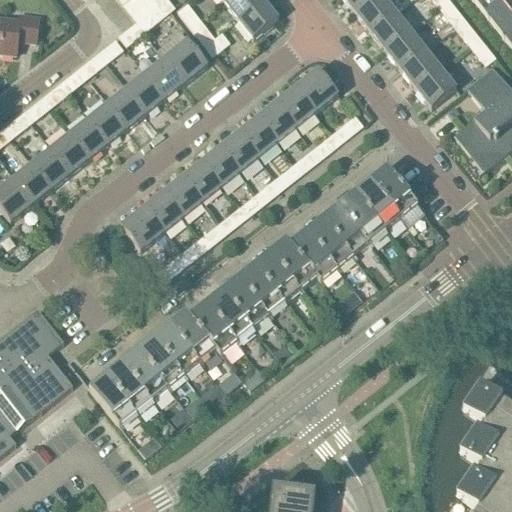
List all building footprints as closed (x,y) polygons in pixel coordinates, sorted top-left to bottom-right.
[(114,0),(122,9),(136,27),(157,10),(150,1),(148,0),(114,0)] [(164,0),(151,0),(150,1),(157,10),(165,20),(171,16),(175,13),(164,0)] [(238,25),(262,6),(258,0),(230,0),(222,6),(238,25)] [(356,19),(379,0),(340,0),(341,0),(356,19)] [(371,38),(396,18),(381,0),(379,0),(356,19),(371,38)] [(428,0),(440,14),(450,6),(444,0),(428,0)] [(511,0),(470,0),(511,52),(511,0)] [(262,6),(238,25),(253,44),(277,24),(262,6)] [(455,33),(465,25),(450,6),(440,14),(455,33)] [(190,33),(200,25),(187,8),(177,16),(190,33)] [(157,10),(136,27),(144,37),(165,20),(157,10)] [(18,24),(0,21),(0,59),(15,61),(16,45),(35,48),(39,21),(18,18),(18,24)] [(386,57),(410,37),(396,18),(371,38),(386,57)] [(204,51),(214,43),(200,25),(190,33),(204,51)] [(470,51),(480,43),(465,25),(455,33),(470,51)] [(126,52),(144,37),(136,27),(118,42),(126,52)] [(401,76),(425,56),(410,37),(386,57),(401,76)] [(221,38),(214,43),(204,51),(212,61),(229,48),(221,38)] [(480,43),(470,51),(485,71),(495,63),(480,43)] [(100,57),(107,67),(122,55),(114,45),(100,57)] [(167,61),(187,86),(207,70),(187,45),(167,61)] [(416,94),(440,75),(425,56),(401,76),(416,94)] [(88,82),(107,67),(100,57),(80,72),(88,82)] [(167,102),(187,86),(167,61),(147,76),(167,102)] [(68,98),(88,82),(80,72),(60,88),(68,98)] [(483,177),(511,153),(511,98),(491,73),(466,94),(484,117),(473,125),(454,141),(483,177)] [(295,92),(315,117),(337,100),(317,74),(295,92)] [(440,75),(416,94),(431,113),(455,94),(440,75)] [(148,117),(167,102),(147,76),(128,92),(148,117)] [(48,114),(68,98),(60,88),(40,104),(48,114)] [(128,133),(148,117),(128,92),(108,108),(128,133)] [(295,92),(273,109),(293,135),(315,117),(295,92)] [(29,129),(48,114),(40,104),(21,119),(29,129)] [(108,149),(128,133),(108,108),(88,124),(108,149)] [(273,109),(251,127),(271,152),(293,135),(273,109)] [(9,145),(29,129),(21,119),(1,135),(9,145)] [(332,138),(340,148),(362,131),(354,121),(332,138)] [(89,164),(108,149),(88,124),(69,139),(89,164)] [(251,127),(230,144),(250,169),(271,152),(251,127)] [(0,152),(9,145),(1,135),(0,135),(0,152)] [(318,166),(340,148),(332,138),(310,156),(318,166)] [(69,180),(89,164),(69,139),(49,155),(69,180)] [(230,144),(208,162),(228,187),(250,169),(230,144)] [(49,195),(69,180),(49,155),(29,171),(49,195)] [(296,183),(318,166),(310,156),(288,173),(296,183)] [(208,162),(186,179),(206,204),(228,187),(208,162)] [(29,211),(49,195),(29,171),(10,186),(29,211)] [(274,200),(296,183),(288,173),(266,190),(274,200)] [(371,186),(401,223),(417,210),(387,173),(371,186)] [(186,179),(164,196),(184,221),(206,204),(186,179)] [(0,214),(10,227),(29,211),(10,186),(0,194),(0,214)] [(355,199),(385,236),(401,223),(371,186),(355,199)] [(252,218),(274,200),(266,190),(244,208),(252,218)] [(164,196),(142,214),(163,238),(184,221),(164,196)] [(339,212),(368,249),(385,236),(355,199),(339,212)] [(230,235),(252,218),(244,208),(223,225),(230,235)] [(352,262),(368,249),(339,212),(323,225),(352,262)] [(163,238),(142,214),(120,231),(140,256),(163,238)] [(209,253),(230,235),(223,225),(201,243),(209,253)] [(307,237),(336,275),(352,262),(323,225),(307,237)] [(291,250),(316,282),(320,287),(336,275),(307,237),(291,250)] [(187,270),(209,253),(201,243),(179,260),(187,270)] [(316,282),(291,250),(287,245),(271,258),(300,295),(316,282)] [(254,271),(284,308),(300,295),(271,258),(270,258),(254,271)] [(165,287),(187,270),(179,260),(157,277),(165,287)] [(238,284),(268,321),(284,308),(254,271),(238,284)] [(222,297),(252,333),(268,321),(238,284),(222,297)] [(220,327),(236,346),(252,333),(222,297),(206,309),(220,327)] [(339,313),(345,319),(355,311),(350,304),(339,313)] [(216,354),(216,355),(217,356),(219,359),(236,346),(220,327),(206,309),(190,322),(216,354)] [(35,316),(0,343),(0,355),(17,377),(20,381),(45,413),(72,391),(47,360),(63,347),(37,314),(35,316)] [(186,317),(170,330),(200,367),(207,376),(222,363),(219,359),(217,356),(216,355),(216,354),(190,322),(186,317)] [(181,377),(184,380),(200,367),(170,330),(154,343),(181,377)] [(153,343),(138,355),(155,377),(168,393),(184,380),(181,377),(154,343),(153,343)] [(39,418),(45,413),(20,381),(17,377),(0,355),(0,409),(19,433),(39,417),(39,418)] [(137,356),(122,368),(129,377),(152,406),(168,393),(155,377),(138,355),(137,356)] [(129,377),(122,368),(105,381),(136,419),(152,406),(129,377)] [(233,376),(217,389),(224,399),(225,399),(236,390),(241,386),(233,376)] [(120,432),(136,419),(105,381),(89,394),(120,432)] [(511,511),(511,412),(501,405),(502,404),(480,389),(462,414),(484,429),(480,435),(477,432),(460,457),(481,471),(477,477),(473,475),(456,500),(473,511),(511,511)] [(9,441),(19,433),(0,409),(0,461),(16,449),(14,448),(9,441)] [(270,511),(312,511),(314,501),(272,495),(270,511)]
